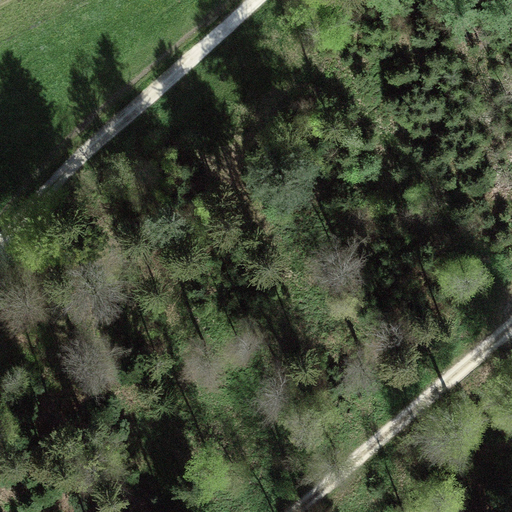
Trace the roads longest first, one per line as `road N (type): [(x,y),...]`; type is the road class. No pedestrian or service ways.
road 1 (track): [(0,245),(60,174),(256,0)]
road 2 (track): [(511,323),(290,511)]
